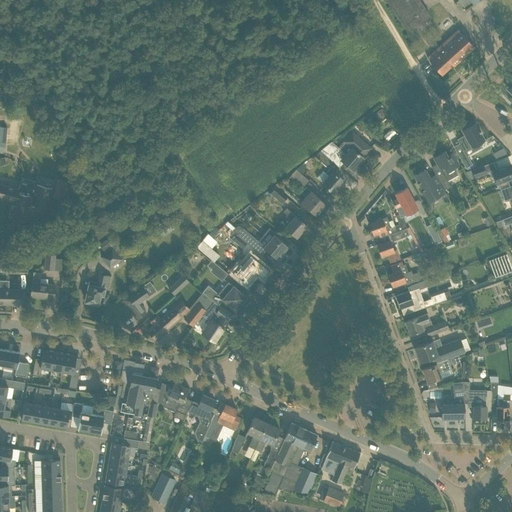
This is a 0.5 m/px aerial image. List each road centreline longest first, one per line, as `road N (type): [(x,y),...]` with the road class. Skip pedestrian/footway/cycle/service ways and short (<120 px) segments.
road 1 (residential): [(511,448),(427,434),(352,236),(339,224)]
road 2 (tertiary): [(458,499),(412,462),(222,376)]
road 3 (tertiary): [(222,376),(81,335),(0,326)]
road 4 (tertiary): [(222,376),(339,224)]
road 5 (tertiary): [(339,224),(460,95)]
road 6 (track): [(374,0),(442,111)]
